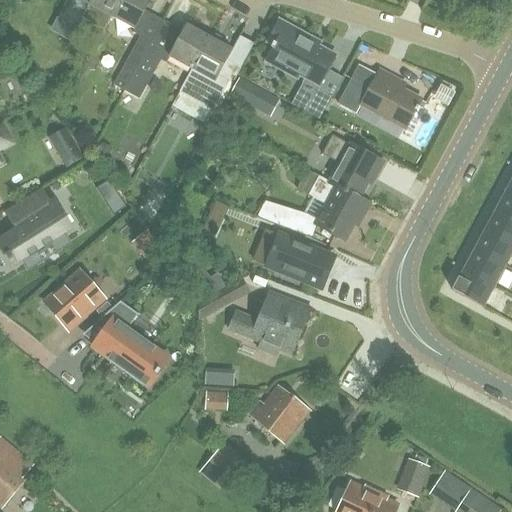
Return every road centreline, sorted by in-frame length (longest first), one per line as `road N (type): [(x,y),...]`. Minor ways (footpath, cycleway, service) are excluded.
road 1 (tertiary): [(511,393),(418,339),(403,323),(397,283),(507,63)]
road 2 (residential): [(507,63),(308,0)]
